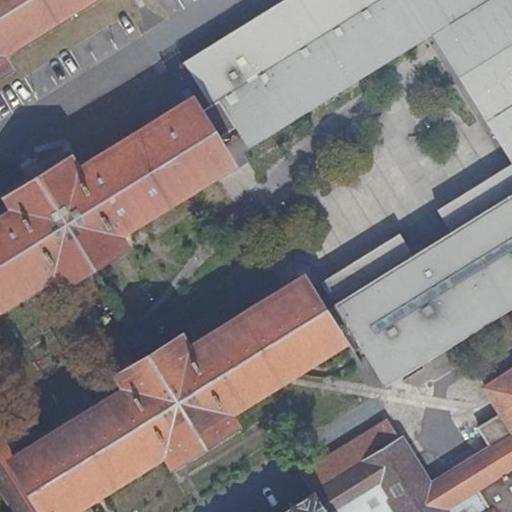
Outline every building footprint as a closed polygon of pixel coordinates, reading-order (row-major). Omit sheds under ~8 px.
[(0,0),(0,67),(3,65),(0,59),(0,50),(80,0),(0,0)] [(209,106),(225,133),(233,128),(242,143),(246,149),(425,38),(505,166),(435,210),(448,232),(410,255),(397,233),(318,282),(350,334),(380,384),(511,302),(511,0),(279,0),(182,62),(209,106)] [(0,221),(0,304),(54,271),(62,283),(121,246),(113,234),(211,173),(227,164),(212,140),(195,114),(189,104),(77,174),(68,161),(8,198),(16,211),(0,221)] [(195,114),(212,140),(225,133),(209,106),(195,114)] [(48,511),(63,511),(86,498),(96,492),(164,450),(172,463),(232,425),(224,412),(337,342),(301,282),(285,292),(187,353),(180,340),(120,377),(127,389),(15,459),(48,511)] [(429,486),(387,419),(298,474),(312,495),(284,511),(511,511),(511,371),(486,388),(503,415),(478,431),(490,449),(429,486)] [(0,482),(18,511),(48,511),(15,459),(0,434),(0,482)] [(63,511),(101,511),(100,509),(95,511),(94,511),(86,498),(63,511)]
